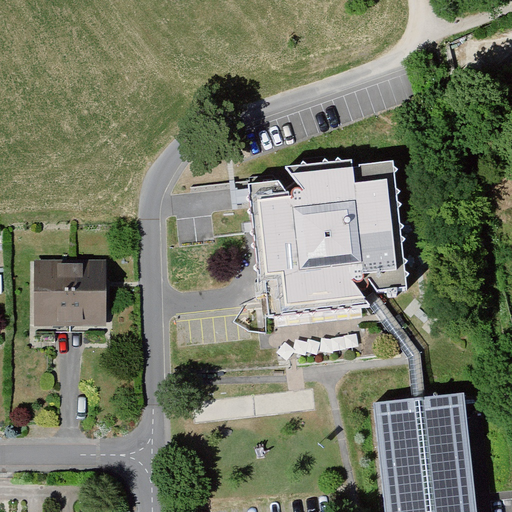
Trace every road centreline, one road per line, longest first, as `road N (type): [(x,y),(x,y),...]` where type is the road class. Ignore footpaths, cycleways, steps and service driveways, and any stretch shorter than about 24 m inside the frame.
road 1 (residential): [(418,6),(389,65),(216,131),(170,161),(158,181),(150,209),(154,450)]
road 2 (residential): [(0,452),(154,450)]
